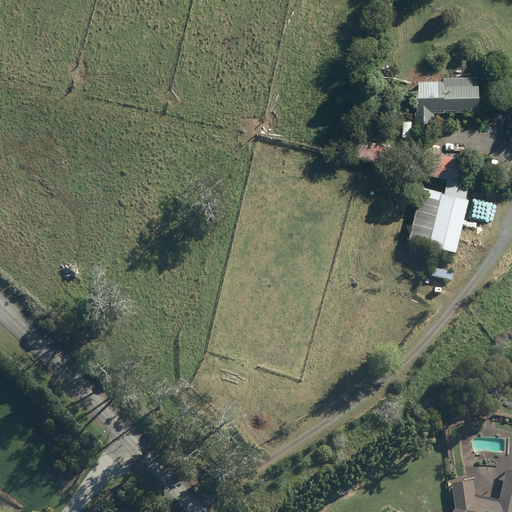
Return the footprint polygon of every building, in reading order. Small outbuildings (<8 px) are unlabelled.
[(487,77),(423,79),(424,113),(488,110),(487,77)] [(413,122),(404,122),(403,138),(412,138),(413,122)] [(432,149),(427,170),(461,178),(466,157),(432,149)] [(424,186),(414,237),(463,249),(469,226),(492,229),(500,191),(474,186),(474,180),(451,177),(448,189),(424,186)] [(434,264),(431,275),(453,281),(456,270),(434,264)] [(511,511),(511,469),(506,469),(503,499),(477,496),(477,480),(451,485),(458,506),(454,511),(511,511)]
